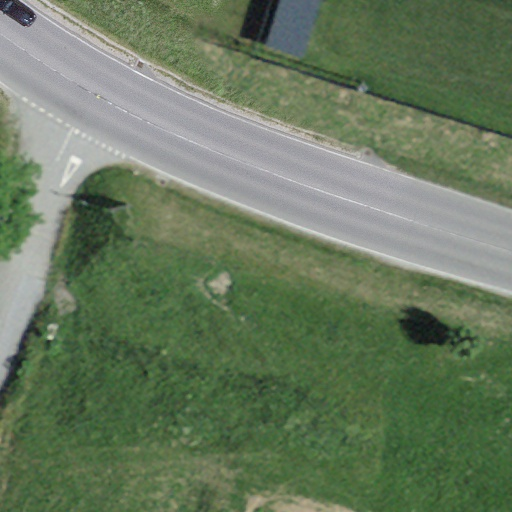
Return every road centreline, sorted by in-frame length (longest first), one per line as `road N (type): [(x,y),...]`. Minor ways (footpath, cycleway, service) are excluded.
road 1 (secondary): [(83,92),(277,175),(511,248)]
road 2 (residential): [(83,92),(0,348)]
